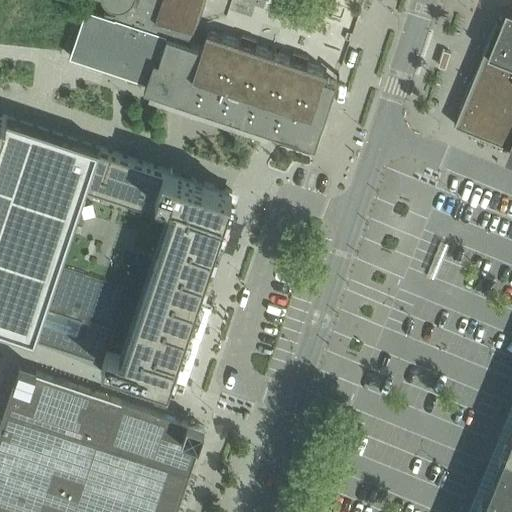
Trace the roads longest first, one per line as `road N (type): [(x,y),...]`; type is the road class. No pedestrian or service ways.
road 1 (tertiary): [(258,511),(352,218)]
road 2 (tertiary): [(425,0),(352,218)]
